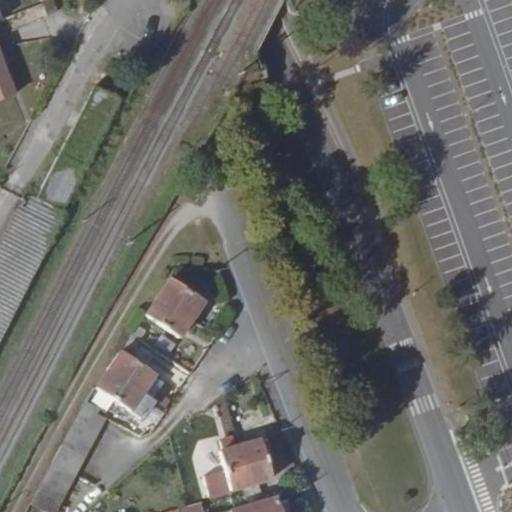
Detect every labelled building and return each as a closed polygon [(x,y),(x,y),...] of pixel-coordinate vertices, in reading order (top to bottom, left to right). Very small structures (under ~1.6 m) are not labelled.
[(7,208),(0,221),(0,272),(94,93),(83,87),(21,203),(17,201),(12,211),(7,208)] [(196,317),(158,295),(147,313),(184,337),(196,317)] [(173,357),(184,337),(147,313),(135,333),(173,357)] [(141,349),(129,342),(124,350),(135,357),(141,349)] [(116,363),(127,370),(135,357),(124,350),(116,363)] [(146,391),(112,370),(101,388),(135,409),(146,391)] [(135,436),(147,416),(135,409),(101,388),(89,407),(135,436)] [(147,416),(158,398),(146,391),(135,409),(147,416)] [(103,424),(84,414),(76,429),(95,439),(99,431),(103,424)] [(92,444),(95,439),(76,429),(69,441),(88,451),(92,444)] [(273,480),(259,440),(237,448),(250,488),(273,480)] [(45,511),(55,511),(88,451),(69,441),(35,506),(45,511)] [(242,490),(250,488),(237,448),(218,454),(232,494),(242,490)] [(282,511),(279,501),(256,508),(244,511),(282,511)]
